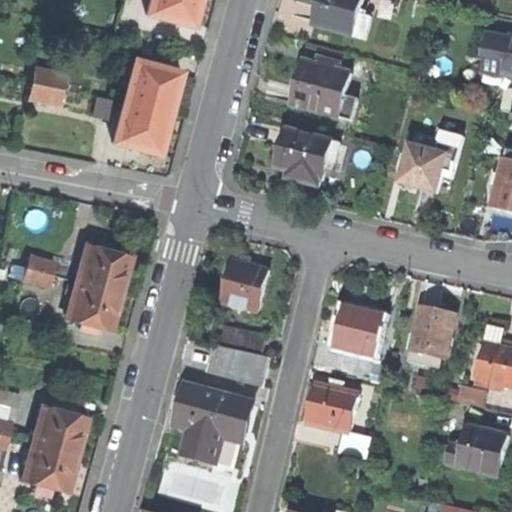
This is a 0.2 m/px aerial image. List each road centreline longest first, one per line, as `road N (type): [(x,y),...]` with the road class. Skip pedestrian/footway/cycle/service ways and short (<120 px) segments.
road 1 (residential): [(116,511),(196,202)]
road 2 (residential): [(258,511),(324,231)]
road 3 (residential): [(196,202),(246,0)]
road 4 (residential): [(0,165),(196,202)]
road 5 (residential): [(324,231),(511,271)]
road 6 (residential): [(196,202),(324,231)]
